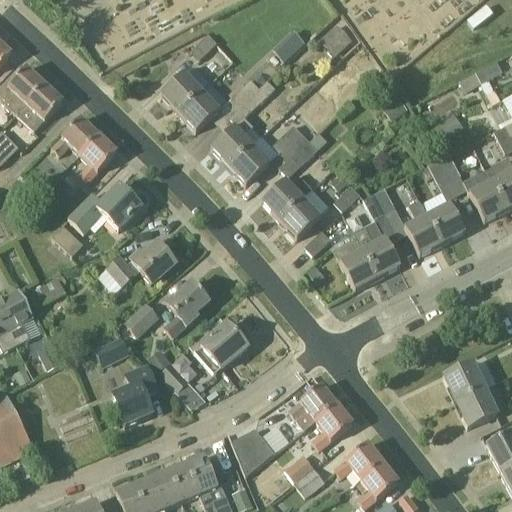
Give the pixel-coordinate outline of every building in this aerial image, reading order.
[(467,25),(473,33),(492,18),(486,10),(467,25)] [(337,30),(319,46),(333,62),(351,45),(337,30)] [(284,66),(302,45),(289,34),(270,54),(284,66)] [(216,48),(207,40),(189,56),(197,66),(216,48)] [(0,50),(0,70),(10,60),(0,50)] [(496,67),(475,78),(480,89),(502,77),(496,67)] [(209,88),(192,71),(183,79),(182,78),(159,100),(177,119),(209,88)] [(44,91),(25,73),(0,100),(0,105),(15,121),(44,91)] [(465,98),(480,89),(475,78),(458,87),(465,98)] [(250,84),(231,101),(240,110),(258,93),(250,84)] [(266,86),(258,93),(240,110),(248,119),(274,94),(266,86)] [(227,107),(226,106),(209,88),(177,119),(195,138),(227,107)] [(44,91),(15,121),(33,137),(62,107),(44,91)] [(397,102),(382,114),(392,127),(407,115),(397,102)] [(228,173),(251,151),(242,142),(252,133),(242,123),(210,154),(228,173)] [(79,124),(50,154),(58,162),(69,151),(78,161),(97,142),(79,124)] [(443,125),(431,135),(427,130),(424,133),(437,150),(453,139),(443,125)] [(511,127),(503,132),(509,144),(511,142),(511,127)] [(293,131),(270,151),(278,159),(271,166),(279,175),(308,147),(293,131)] [(511,149),(509,144),(503,132),(492,138),(504,159),(511,154),(511,149)] [(0,170),(18,153),(2,137),(0,138),(0,170)] [(279,175),(287,183),(327,146),(318,138),(308,147),(279,175)] [(115,159),(97,142),(78,161),(87,170),(77,180),(86,189),(115,159)] [(268,170),(251,151),(228,173),(245,191),(268,170)] [(448,160),(438,165),(450,187),(460,181),(448,160)] [(439,192),(450,187),(438,165),(427,171),(439,192)] [(506,215),(511,212),(511,176),(491,187),(506,215)] [(330,188),(338,197),(345,189),(337,181),(330,188)] [(278,226),(301,204),(311,195),(302,185),(292,195),(284,186),(260,208),(278,226)] [(491,187),(468,199),(483,228),(506,215),(491,187)] [(118,191),(99,210),(96,213),(103,220),(118,235),(140,213),(118,191)] [(359,200),(350,192),(332,209),(341,217),(359,200)] [(441,250),(426,221),(405,233),(384,194),(372,200),(396,244),(406,238),(418,262),(441,250)] [(396,244),(372,200),(362,205),(374,227),(352,239),(355,245),(376,284),(399,272),(387,249),(396,244)] [(99,210),(90,201),(67,224),(83,239),(103,220),(96,213),(99,210)] [(319,223),(301,204),(278,226),(296,245),(319,223)] [(449,209),(426,221),(441,250),(464,238),(449,209)] [(62,232),(51,244),(71,263),(82,251),(62,232)] [(329,246),(321,237),(303,253),(311,262),(329,246)] [(376,284),(355,245),(354,246),(333,257),(353,296),(376,284)] [(174,269),(157,250),(143,261),(140,258),(125,270),(119,263),(106,274),(120,291),(138,276),(150,290),(174,269)] [(324,283),(314,271),(307,277),(317,289),(324,283)] [(65,298),(58,283),(29,297),(35,312),(65,298)] [(207,308),(190,288),(167,309),(177,321),(162,333),(172,344),(197,322),(195,319),(207,308)] [(18,296),(0,305),(0,321),(15,352),(29,345),(21,329),(32,323),(18,296)] [(158,322),(147,309),(124,329),(137,342),(158,322)] [(0,321),(0,354),(2,359),(15,352),(0,321)] [(226,330),(217,337),(211,331),(194,346),(220,375),(246,353),(226,330)] [(127,359),(120,344),(96,355),(103,371),(127,359)] [(59,370),(51,351),(38,357),(47,376),(59,370)] [(147,364),(157,378),(170,369),(161,355),(147,364)] [(454,408),(484,394),(472,369),(442,383),(454,408)] [(157,396),(146,370),(124,379),(130,391),(111,399),(124,432),(152,420),(144,402),(157,396)] [(171,370),(160,380),(175,397),(186,388),(171,370)] [(25,373),(14,379),(20,390),(30,385),(25,373)] [(320,391),(300,406),(287,417),(294,425),(302,436),(314,427),(335,411),(320,391)] [(484,394),(454,408),(466,434),(496,419),(484,394)] [(0,470),(33,454),(16,427),(4,403),(0,405),(0,470)] [(335,411),(314,427),(323,438),(311,448),(318,456),(351,431),(335,411)] [(254,434),(231,447),(234,456),(244,482),(245,481),(273,459),(254,434)] [(511,437),(485,452),(498,477),(511,470),(511,437)] [(381,469),(365,450),(333,475),(340,484),(351,475),(360,486),(381,469)] [(185,469),(198,502),(208,498),(216,494),(203,462),(185,469)] [(312,474),(302,462),(284,476),(293,488),(312,474)] [(167,477),(181,509),(198,502),(185,469),(167,477)] [(381,469),(360,486),(368,497),(357,506),(362,511),(367,511),(396,489),(381,469)] [(511,501),(511,470),(498,477),(511,502),(511,501)] [(314,474),(294,489),(304,502),(324,487),(314,474)] [(150,484),(161,511),(172,511),(181,509),(167,477),(150,484)] [(132,491),(140,511),(161,511),(150,484),(132,491)] [(140,511),(132,491),(115,498),(120,511),(140,511)] [(236,511),(250,511),(251,511),(244,494),(231,499),(236,511)] [(414,511),(406,501),(398,507),(402,511),(414,511)]
